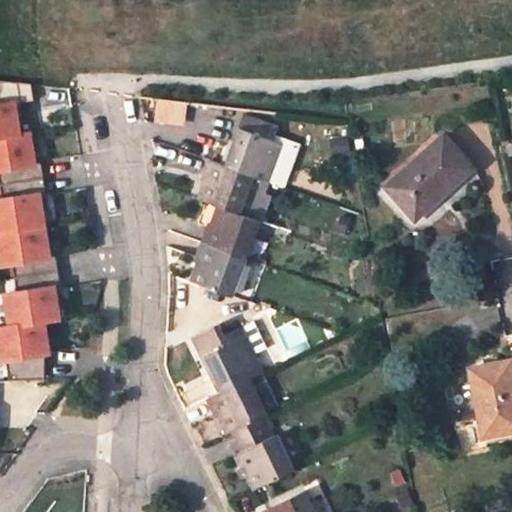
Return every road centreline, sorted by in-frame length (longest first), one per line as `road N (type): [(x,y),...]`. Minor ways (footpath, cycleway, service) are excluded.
road 1 (residential): [(115,94),(141,239),(136,445)]
road 2 (residential): [(0,506),(41,455),(72,445),(136,445)]
